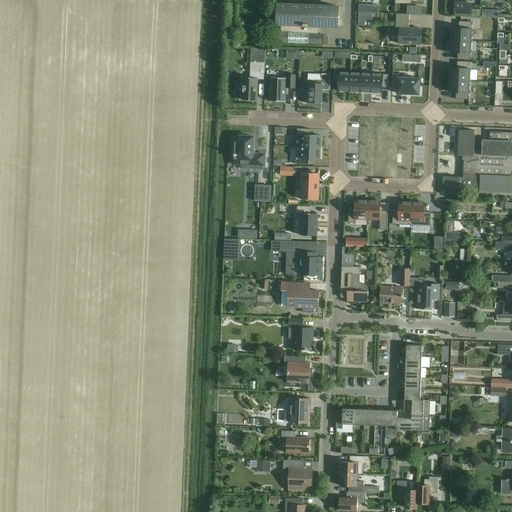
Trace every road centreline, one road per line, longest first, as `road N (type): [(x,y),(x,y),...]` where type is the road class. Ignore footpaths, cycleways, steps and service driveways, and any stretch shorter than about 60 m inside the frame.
road 1 (residential): [(430,112),(425,186),(336,184)]
road 2 (residential): [(330,391),(390,389),(393,324)]
road 3 (residential): [(328,511),(330,391)]
road 4 (residential): [(511,336),(393,324)]
